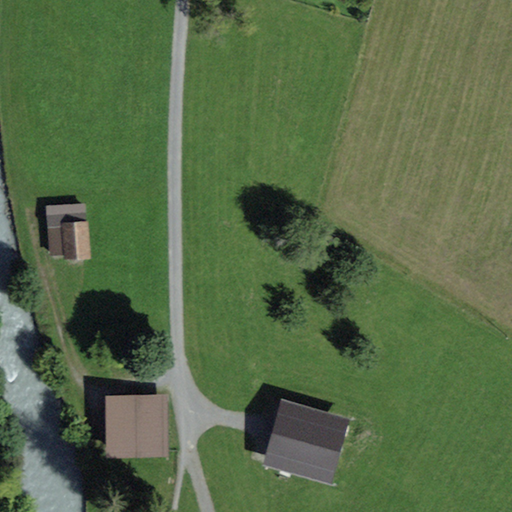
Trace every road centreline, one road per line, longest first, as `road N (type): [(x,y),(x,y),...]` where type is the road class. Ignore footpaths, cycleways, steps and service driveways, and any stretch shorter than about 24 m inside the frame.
road 1 (track): [(7,0),(6,99),(51,328),(88,382),(182,388)]
road 2 (track): [(185,436),(174,304),(183,0)]
